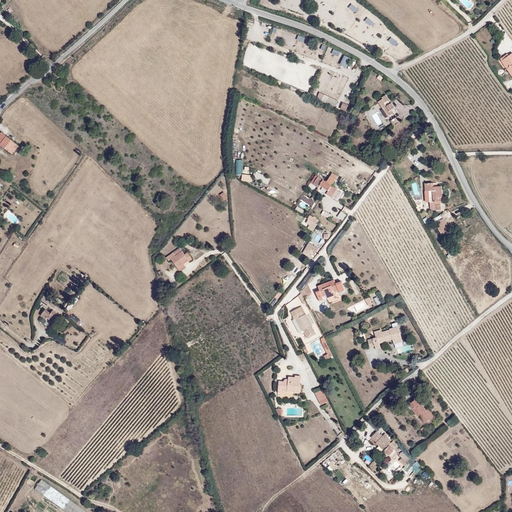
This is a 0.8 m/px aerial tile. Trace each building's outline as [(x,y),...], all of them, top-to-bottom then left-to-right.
[(367,17),(364,20),(370,25),(373,22),(367,17)] [(391,36),(388,40),(394,45),(397,41),(391,36)] [(511,54),(501,62),(511,78),(511,54)] [(306,80),(305,62),(288,63),(289,84),(294,84),(294,80),(297,80),(298,84),(300,84),(300,80),(306,80)] [(318,92),(316,99),(326,102),(328,95),(318,92)] [(393,106),(383,93),(379,96),(380,97),(375,100),(381,108),(382,107),(387,114),(392,110),(391,108),(393,106)] [(329,96),(326,102),(335,106),(337,100),(329,96)] [(344,112),(347,105),(342,102),(339,109),(344,112)] [(392,122),(400,116),(397,112),(389,118),(392,122)] [(2,132),(0,135),(0,144),(9,152),(16,144),(2,132)] [(12,155),(19,147),(16,144),(9,152),(12,155)] [(256,172),(253,177),(268,184),(270,178),(256,172)] [(332,197),(337,189),(318,177),(313,185),(318,188),(320,185),(327,190),(325,193),(332,197)] [(423,181),(423,188),(427,188),(427,209),(438,209),(438,205),(440,204),(440,185),(436,185),(436,181),(423,181)] [(300,200),(312,206),(315,201),(303,195),(300,200)] [(328,218),(330,213),(323,209),(320,214),(328,218)] [(336,216),(342,220),(346,214),(341,210),(336,216)] [(446,229),(436,212),(426,218),(436,235),(446,229)] [(305,222),(309,224),(307,228),(313,231),(318,219),(309,214),(305,222)] [(315,250),(308,245),(306,249),(306,250),(313,255),(315,256),(317,252),(315,250)] [(178,248),(165,257),(167,260),(170,258),(178,269),(184,265),(181,261),(186,258),(188,261),(191,259),(186,252),(183,254),(178,248)] [(306,258),(306,250),(306,249),(301,257),(308,262),(309,260),(306,258)] [(294,272),(297,267),(293,263),(289,268),(294,272)] [(334,280),(318,287),(319,291),(316,292),(320,302),(323,300),(323,298),(326,296),(328,300),(335,297),(334,293),(338,291),(334,280)] [(307,284),(303,290),(306,295),(307,296),(312,293),(307,284)] [(49,302),(51,299),(45,294),(40,301),(46,306),(49,302)] [(352,305),(355,312),(367,307),(364,300),(352,305)] [(49,302),(46,306),(59,314),(61,310),(49,302)] [(316,334),(302,307),(291,313),(295,321),(297,319),(304,333),(307,338),(316,334)] [(45,310),(40,316),(46,319),(46,318),(53,323),(59,314),(53,310),(50,313),(45,310)] [(304,333),(297,319),(295,321),(293,322),(299,334),(301,335),(304,333)] [(401,338),(398,328),(393,329),(390,330),(390,331),(382,333),(381,330),(374,332),(376,338),(372,339),(374,346),(375,350),(380,348),(379,344),(390,340),(390,339),(392,338),(392,340),(401,338)] [(329,348),(325,350),(327,353),(324,355),(325,358),(333,355),(329,348)] [(296,388),(298,372),(292,371),(292,373),(288,373),(287,375),(282,375),(282,377),(276,376),(275,387),(281,388),(281,386),(296,388)] [(324,396),(319,386),(311,391),(316,399),(324,396)] [(425,411),(416,399),(407,406),(417,418),(418,418),(423,425),(433,417),(427,409),(425,411)] [(397,448),(392,443),(391,443),(388,440),(387,441),(376,430),(370,436),(374,441),(374,442),(382,450),(382,451),(387,456),(397,448)] [(409,457),(402,450),(398,454),(401,457),(398,460),(404,466),(407,464),(405,461),(409,457)] [(61,511),(80,511),(39,482),(33,491),(61,511)]
